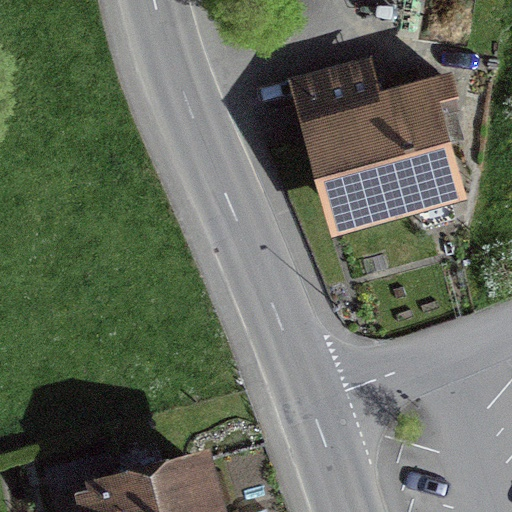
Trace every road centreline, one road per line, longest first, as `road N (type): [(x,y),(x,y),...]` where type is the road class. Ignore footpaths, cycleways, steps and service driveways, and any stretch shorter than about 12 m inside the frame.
road 1 (secondary): [(151,0),(191,123),(315,404)]
road 2 (residential): [(315,404),(511,327)]
